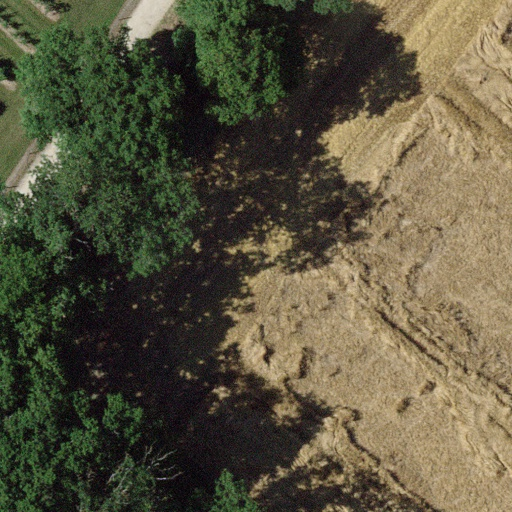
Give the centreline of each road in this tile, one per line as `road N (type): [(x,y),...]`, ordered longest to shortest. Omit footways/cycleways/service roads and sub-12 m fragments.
road 1 (track): [(155,0),(0,239)]
road 2 (track): [(0,427),(115,511)]
